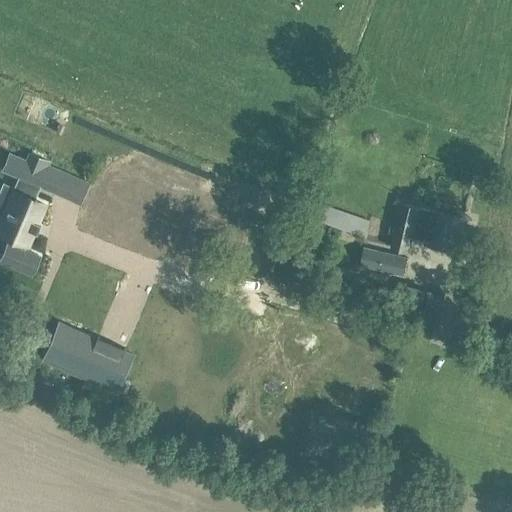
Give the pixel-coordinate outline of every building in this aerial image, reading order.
[(48,166),(44,164),(35,184),(51,190),(59,170),(48,166)] [(19,182),(15,191),(0,226),(0,231),(27,243),(45,204),(34,199),(38,189),(19,182)] [(369,221),(306,199),(300,215),(364,237),(369,221)] [(391,226),(390,231),(394,233),(391,247),(409,251),(412,237),(426,240),(432,211),(401,204),(396,227),(391,226)] [(432,211),(426,240),(426,244),(456,251),(464,218),(432,211)] [(359,265),(374,268),(403,275),(407,257),(364,246),(359,265)] [(331,262),(326,273),(345,280),(350,269),(331,262)] [(479,284),(477,284),(467,282),(463,303),(475,306),(479,284)] [(403,299),(423,304),(426,288),(407,284),(403,299)] [(428,290),(425,300),(424,308),(441,312),(445,294),(428,290)] [(58,324),(43,360),(119,391),(133,355),(58,324)]
